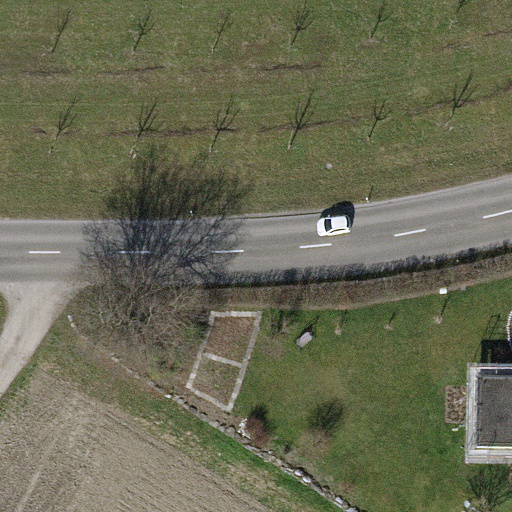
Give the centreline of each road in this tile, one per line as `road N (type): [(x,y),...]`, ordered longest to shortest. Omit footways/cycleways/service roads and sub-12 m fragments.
road 1 (tertiary): [(0,251),(355,243),(511,211)]
road 2 (track): [(42,251),(35,318),(0,372)]
